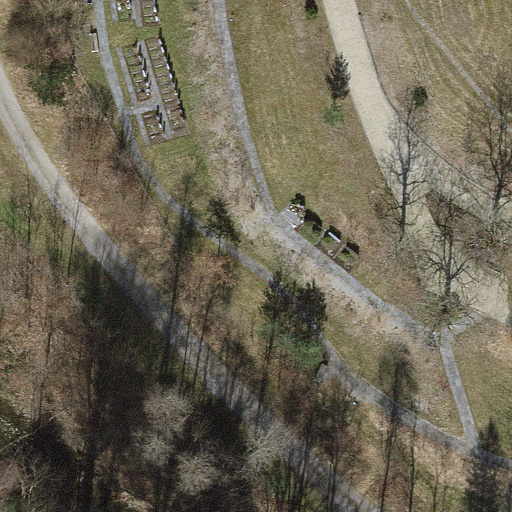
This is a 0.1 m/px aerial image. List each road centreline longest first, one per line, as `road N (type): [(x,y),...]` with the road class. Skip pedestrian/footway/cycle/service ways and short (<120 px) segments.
road 1 (track): [(487,299),(415,207),(334,0)]
road 2 (track): [(376,114),(511,199)]
